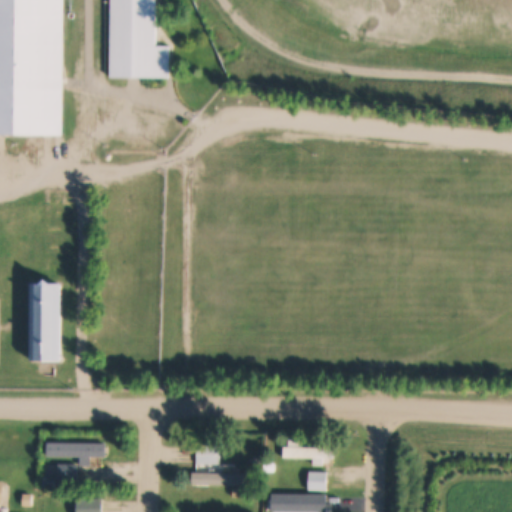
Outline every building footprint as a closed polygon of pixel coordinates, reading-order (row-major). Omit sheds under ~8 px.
[(0,134),(0,0),(62,0),(62,135),(0,134)] [(111,0),(157,0),(157,45),(169,46),(169,78),(111,78),(111,0)] [(33,283),(63,284),(63,361),(32,361),(33,283)] [(283,447),(287,447),(287,439),(300,439),(300,447),(334,447),(334,457),(323,457),(323,464),(312,464),(312,457),(283,457),(283,447)] [(105,443),(105,456),(89,456),(89,464),(78,464),(79,456),(47,456),(47,443),(105,443)] [(218,444),(218,463),(195,463),(195,444),(218,444)] [(262,462),(273,462),(273,470),(262,470),(262,462)] [(57,464),(76,464),(76,483),(57,483),(57,464)] [(222,472),(245,472),(245,483),(240,483),(240,492),(232,491),(232,483),(196,483),(196,472),(212,472),(213,466),(222,466),(222,472)] [(307,471),(326,471),(325,490),(307,490),(307,471)] [(43,477),(55,477),(55,487),(43,487),(43,477)] [(41,489),(49,489),(49,497),(41,497),(41,489)] [(23,493),(32,494),(31,506),(22,505),(23,493)] [(302,511),(302,493),(326,493),(325,511),(302,511)] [(77,511),(77,498),(103,498),(103,511),(77,511)]
